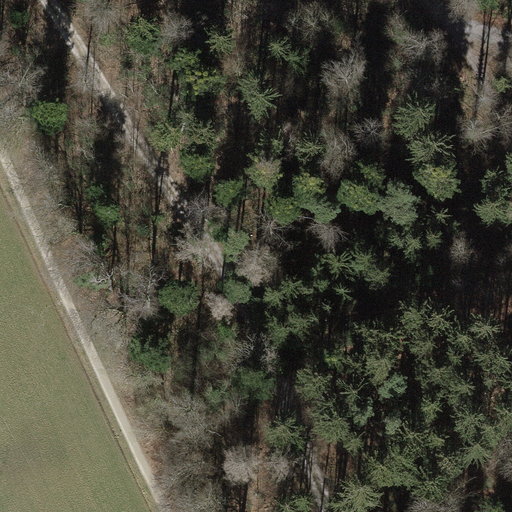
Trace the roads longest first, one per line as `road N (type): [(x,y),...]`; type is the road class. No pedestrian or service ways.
road 1 (track): [(337,511),(271,341),(46,0)]
road 2 (track): [(0,161),(172,511)]
